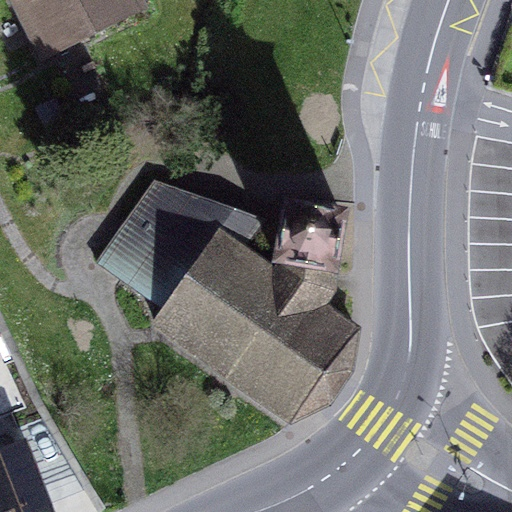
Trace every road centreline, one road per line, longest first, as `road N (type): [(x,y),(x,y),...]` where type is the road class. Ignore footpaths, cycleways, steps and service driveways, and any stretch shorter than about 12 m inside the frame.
road 1 (primary): [(405,372),(420,89),(447,0)]
road 2 (residential): [(511,463),(405,372)]
